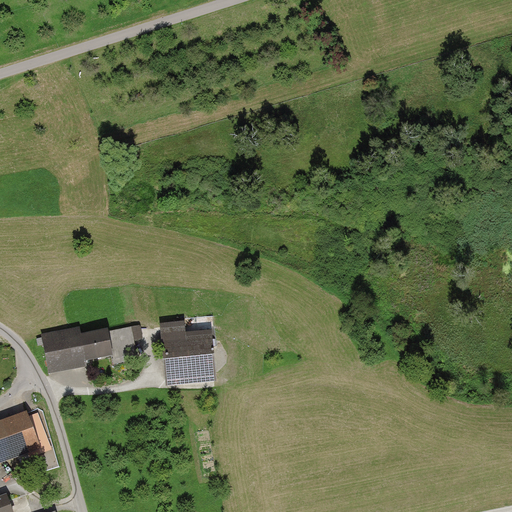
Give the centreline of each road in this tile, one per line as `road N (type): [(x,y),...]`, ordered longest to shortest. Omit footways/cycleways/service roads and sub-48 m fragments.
road 1 (unclassified): [(235,0),(0,74)]
road 2 (track): [(152,333),(154,372),(145,384),(99,391),(27,386),(0,403)]
road 3 (unclassified): [(84,511),(45,387),(24,350),(0,329)]
